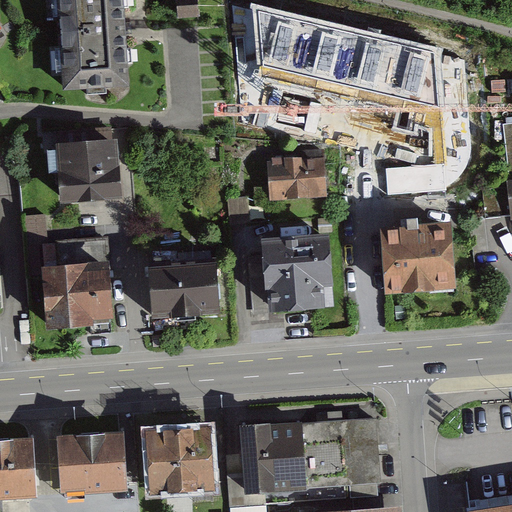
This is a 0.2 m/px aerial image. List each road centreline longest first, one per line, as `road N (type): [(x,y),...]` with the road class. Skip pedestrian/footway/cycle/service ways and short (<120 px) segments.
road 1 (primary): [(0,396),(407,364)]
road 2 (residential): [(415,511),(407,364)]
